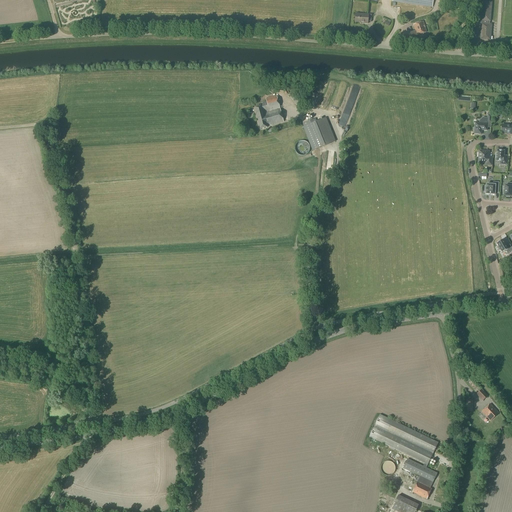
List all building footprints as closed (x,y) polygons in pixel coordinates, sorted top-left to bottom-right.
[(490,22),(491,3),(481,2),(479,24),(481,24),(480,40),(490,41),(490,36),(488,36),(489,33),(490,26),(490,25),(488,25),(489,22),(490,22)] [(355,14),(355,22),(363,23),(363,24),(368,24),(368,23),(371,23),(372,15),(368,15),(355,14)] [(406,46),(418,43),(416,36),(426,32),(423,22),(413,25),(415,32),(403,35),(406,46)] [(298,108),(305,103),(297,92),(290,97),(298,108)] [(260,130),(267,128),(267,127),(273,125),(283,122),(277,96),(266,99),(266,102),(262,103),(263,106),(255,108),(260,130)] [(335,141),(326,118),(317,122),(315,119),(303,124),(304,127),(303,127),(312,151),(335,141)] [(487,131),(487,124),(475,123),(475,128),(474,128),(473,132),(474,132),(474,134),(481,134),(481,130),(487,131)] [(511,134),(511,125),(502,125),(501,133),(511,134)] [(504,156),(504,151),(496,150),(496,153),(495,153),(495,158),(496,158),(496,161),(500,161),(499,165),(507,165),(507,156),(504,156)] [(491,166),(492,159),(488,159),(489,152),(479,151),(478,163),(485,163),(485,165),(491,166)] [(498,191),(498,183),(493,183),(493,185),(486,184),(486,187),(485,186),(484,192),(485,192),(485,194),(494,195),(495,191),(498,191)] [(503,240),(496,243),(498,246),(497,247),(499,250),(500,250),(502,253),(505,251),(507,254),(511,251),(511,248),(510,244),(506,246),(503,240)] [(483,401),(488,396),(481,390),(476,394),(483,401)] [(490,421),(499,413),(490,404),(481,412),(490,421)] [(427,466),(438,443),(380,415),(369,437),(424,464),(424,465),(427,466)] [(427,466),(424,465),(423,467),(407,459),(403,468),(420,476),(417,482),(400,474),(396,483),(413,491),(412,492),(427,499),(432,489),(430,488),(437,474),(426,468),(427,466)] [(382,465),(381,465),(381,466),(381,467),(381,469),(381,470),(381,471),(382,472),(382,473),(383,474),(384,475),(385,476),(387,476),(388,476),(390,476),(391,475),(392,475),(393,474),(394,473),(394,472),(395,471),(395,470),(395,469),(395,467),(395,466),(394,465),(394,464),(393,463),(392,462),(390,462),(389,461),(388,461),(387,461),(385,462),(384,462),(383,463),(382,464),(382,465)] [(397,511),(415,511),(418,505),(398,496),(392,509),(397,511)]
